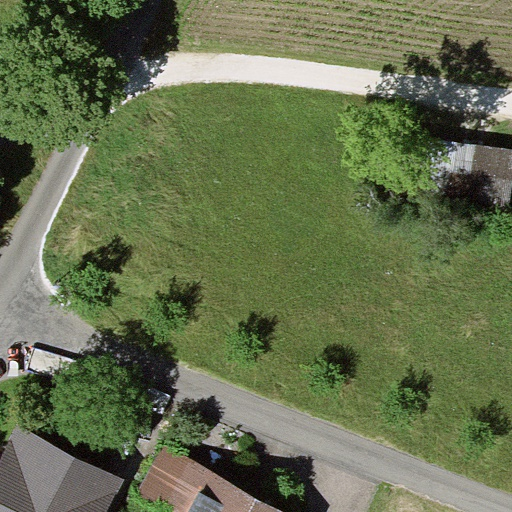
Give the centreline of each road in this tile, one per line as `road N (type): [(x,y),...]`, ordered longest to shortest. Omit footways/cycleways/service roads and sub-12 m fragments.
road 1 (track): [(511,104),(210,64),(109,78),(0,124)]
road 2 (track): [(0,345),(483,511)]
road 3 (track): [(147,0),(0,273)]
